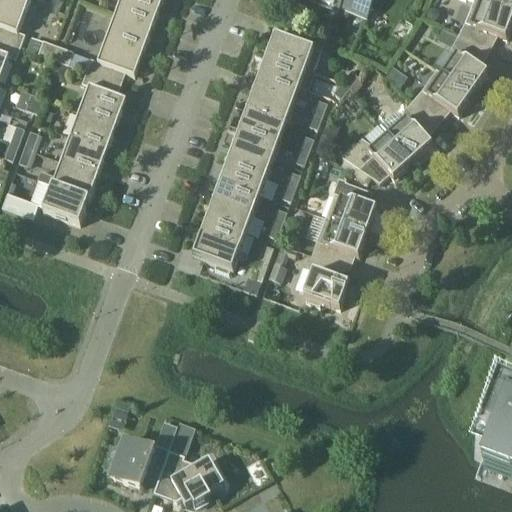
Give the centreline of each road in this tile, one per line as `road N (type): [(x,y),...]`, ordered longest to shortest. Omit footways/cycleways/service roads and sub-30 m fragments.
road 1 (residential): [(73,405),(227,0)]
road 2 (residential): [(399,307),(429,222),(480,174)]
